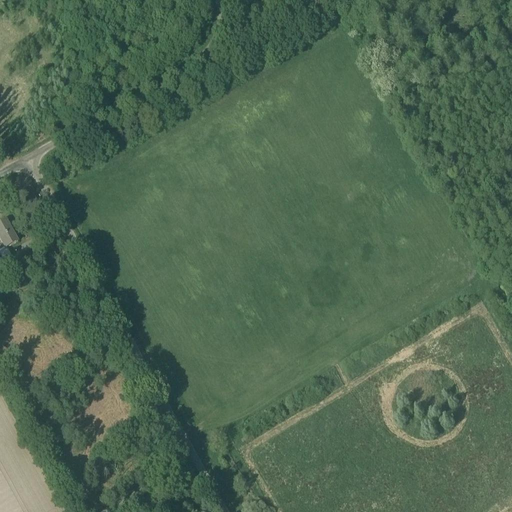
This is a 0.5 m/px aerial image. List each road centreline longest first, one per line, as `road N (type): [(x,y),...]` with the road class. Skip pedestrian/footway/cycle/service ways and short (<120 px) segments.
road 1 (unclassified): [(227,511),(27,157)]
road 2 (unclassified): [(27,157),(210,46),(221,0)]
